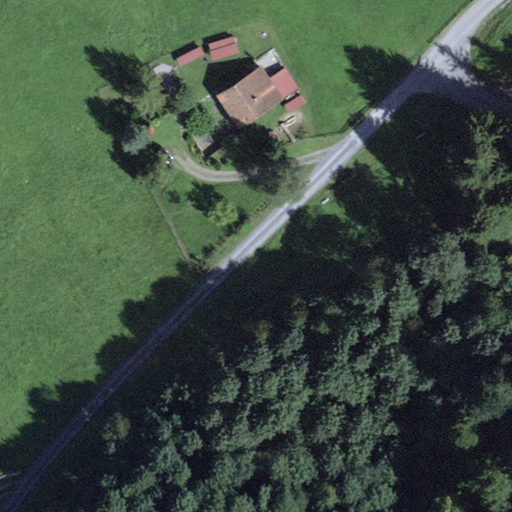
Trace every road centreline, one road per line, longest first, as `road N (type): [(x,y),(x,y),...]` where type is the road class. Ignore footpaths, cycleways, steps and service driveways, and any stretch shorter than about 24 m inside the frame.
road 1 (track): [(5,511),(64,433),(438,55)]
road 2 (track): [(50,511),(188,362),(256,304),(354,252)]
road 3 (tertiary): [(493,0),(438,55),(467,93),(511,110)]
